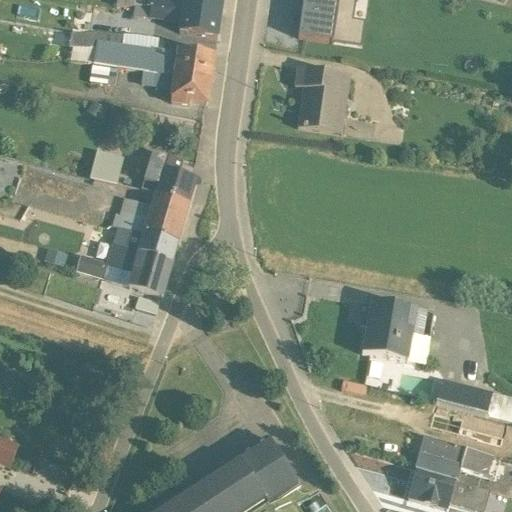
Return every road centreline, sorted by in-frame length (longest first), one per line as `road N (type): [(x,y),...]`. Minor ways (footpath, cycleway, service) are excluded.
road 1 (residential): [(229,255),(203,267),(180,304),(98,511)]
road 2 (residential): [(359,511),(299,414),(229,255)]
road 3 (residential): [(229,255),(227,143),(248,0)]
